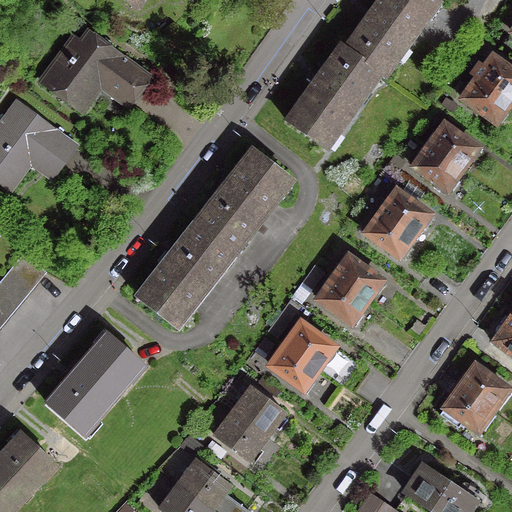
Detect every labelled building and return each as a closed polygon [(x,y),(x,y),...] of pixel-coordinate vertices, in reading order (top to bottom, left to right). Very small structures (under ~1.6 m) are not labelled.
[(414,36),(437,4),(431,0),(381,0),(345,50),(341,47),(340,48),(383,79),(414,36)] [(62,68),(55,62),(39,83),(79,113),(98,87),(127,108),(148,80),(87,35),(62,68)] [(325,151),(378,77),(382,80),(383,79),(340,48),(286,123),(325,151)] [(469,75),(472,77),(476,79),(510,104),(511,100),(511,73),(491,59),(483,70),(476,65),(469,75)] [(510,104),(476,79),(472,77),(465,86),(468,89),(461,100),(494,124),(510,104)] [(54,166),(69,145),(14,104),(0,123),(0,183),(9,190),(27,166),(40,176),(49,163),(54,166)] [(460,171),(475,150),(442,126),(434,138),(431,136),(425,145),(427,147),(460,171)] [(445,192),(460,171),(427,147),(425,145),(418,155),(421,156),(412,168),(445,192)] [(290,182),(252,153),(227,184),(224,182),(215,193),(218,195),(194,226),(233,255),(290,182)] [(397,258),(428,216),(394,192),(364,234),(397,258)] [(158,265),(161,268),(137,299),(175,328),(233,255),(194,226),(170,257),(167,254),(158,265)] [(21,254),(0,280),(0,327),(45,274),(21,254)] [(347,259),(338,270),(335,267),(328,277),(331,279),(365,304),(380,283),(347,259)] [(349,325),(365,304),(331,279),(328,277),(320,287),(324,290),(316,301),(349,325)] [(511,313),(491,343),(511,358),(511,313)] [(425,327),(418,322),(411,330),(418,335),(425,327)] [(332,349),(299,325),(284,346),(317,370),(332,349)] [(130,381),(142,367),(106,336),(46,405),(82,436),(94,423),(93,420),(128,380),(130,381)] [(317,370),(284,346),(269,367),(302,391),(317,370)] [(465,378),(461,375),(454,385),(491,412),(506,391),(473,367),(465,378)] [(447,395),(451,398),(438,416),(456,429),(461,422),(476,433),(491,412),(454,385),(447,395)] [(283,415),(249,389),(231,413),(265,439),(283,415)] [(247,463),(265,439),(231,413),(213,437),(247,463)] [(42,481),(55,467),(20,436),(0,457),(0,511),(10,511),(40,480),(42,481)] [(228,487),(194,462),(176,486),(211,511),(246,511),(223,495),(228,487)] [(466,511),(479,493),(464,484),(460,485),(456,490),(422,468),(404,494),(431,511),(466,511)] [(211,511),(176,486),(158,510),(161,511),(211,511)] [(393,511),(368,495),(356,511),(393,511)]
